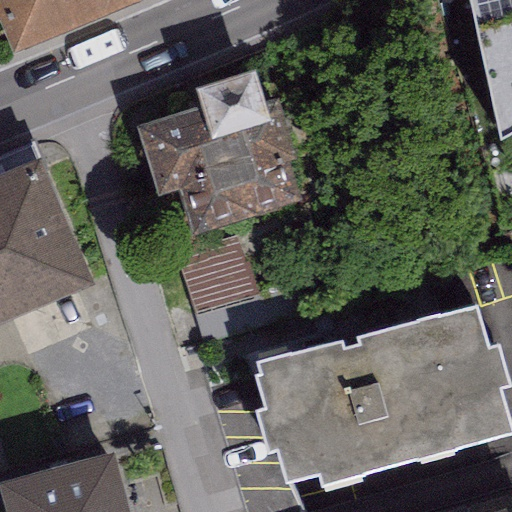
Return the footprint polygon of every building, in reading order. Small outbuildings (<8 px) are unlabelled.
[(0,0),(0,32),(13,65),(142,12),(137,0),(0,0)] [(511,0),(467,0),(500,141),(511,134),(511,0)] [(198,114),(135,133),(158,209),(174,204),(188,249),(296,216),(284,179),(297,175),(275,105),(262,109),(254,82),(194,101),(198,114)] [(0,190),(0,338),(93,297),(38,173),(0,190)] [(472,307),(252,362),(261,392),(254,395),(264,429),(254,433),(265,473),(275,469),(285,501),(317,500),(321,510),(511,456),(498,412),(509,411),(499,371),(488,374),(472,307)] [(127,511),(116,467),(0,497),(0,511),(127,511)]
